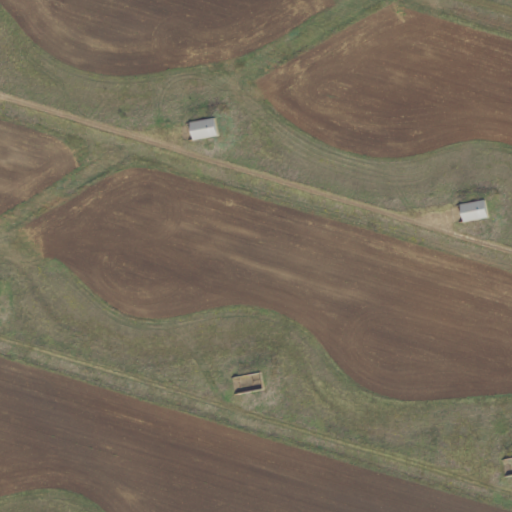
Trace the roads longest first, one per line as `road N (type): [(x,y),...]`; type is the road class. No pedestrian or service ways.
road 1 (track): [(511,495),(0,338)]
road 2 (track): [(511,251),(0,96)]
